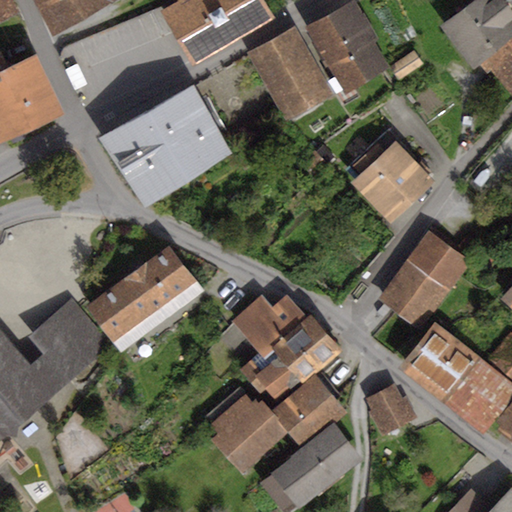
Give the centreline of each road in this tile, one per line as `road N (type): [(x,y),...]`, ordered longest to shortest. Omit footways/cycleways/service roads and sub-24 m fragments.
road 1 (tertiary): [(331,0),(100,115),(86,133)]
road 2 (residential): [(511,118),(348,324)]
road 3 (residential): [(140,220),(348,324)]
road 4 (residential): [(348,324),(511,460)]
road 5 (residential): [(28,0),(86,133)]
road 6 (residential): [(0,220),(59,206),(140,220)]
road 7 (unknown): [(234,262),(138,343)]
